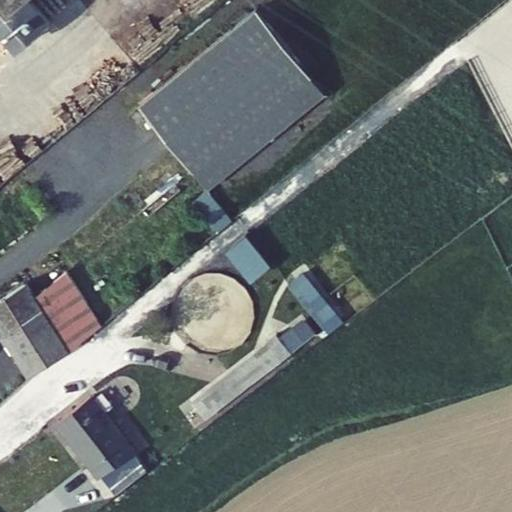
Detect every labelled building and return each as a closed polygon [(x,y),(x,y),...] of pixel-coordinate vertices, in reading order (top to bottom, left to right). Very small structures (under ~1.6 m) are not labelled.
[(28,0),(15,0),(0,12),(19,35),(42,18),(28,0)] [(247,24),(132,122),(203,205),(318,108),(247,24)] [(0,255),(46,218),(19,186),(0,201),(0,255)] [(227,233),(203,205),(187,219),(211,247),(227,233)] [(97,346),(63,295),(33,320),(24,306),(0,320),(0,361),(25,401),(58,378),(97,346)] [(283,307),(316,348),(331,336),(299,295),(283,307)] [(188,425),(203,443),(289,375),(274,357),(188,425)] [(58,378),(25,401),(37,418),(71,395),(58,378)] [(82,409),(48,435),(89,487),(124,460),(82,409)]
